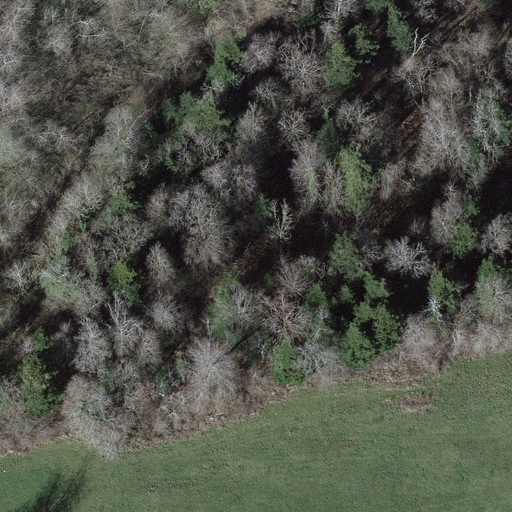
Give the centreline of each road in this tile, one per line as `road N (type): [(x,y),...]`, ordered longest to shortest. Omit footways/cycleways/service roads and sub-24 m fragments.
road 1 (track): [(0,356),(244,271),(511,210)]
road 2 (track): [(246,0),(150,85),(86,175),(40,259),(0,301)]
